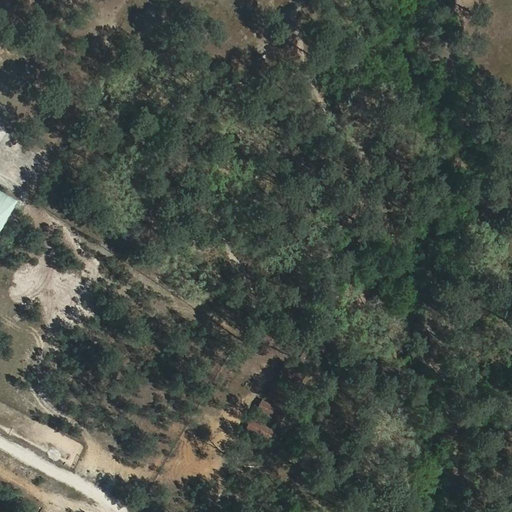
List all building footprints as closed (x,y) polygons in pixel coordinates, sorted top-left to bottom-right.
[(0,220),(15,193),(0,185),(0,220)] [(292,364),(307,372),(314,357),(299,350),(292,364)] [(275,376),(298,387),(304,376),(281,364),(275,376)] [(273,400),(280,388),(272,383),(264,395),(273,400)] [(253,410),(275,423),(282,411),(260,399),(253,410)] [(266,441),(272,430),(248,418),(242,429),(266,441)]
